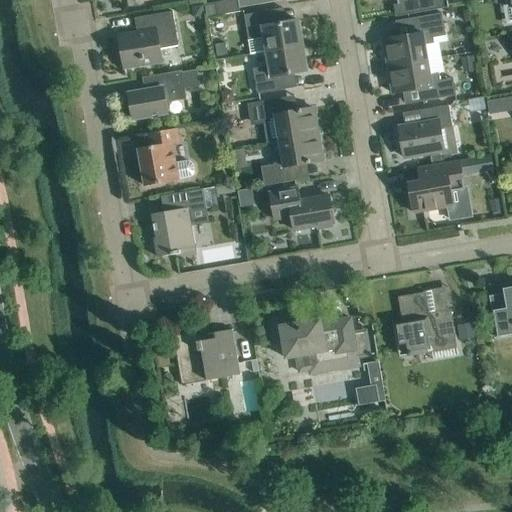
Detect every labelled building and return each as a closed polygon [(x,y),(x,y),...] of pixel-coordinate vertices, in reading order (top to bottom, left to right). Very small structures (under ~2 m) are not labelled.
[(237,0),(239,8),(271,3),(270,0),(237,0)] [(397,0),(398,4),(397,4),(397,3),(396,4),(398,16),(448,8),(447,0),(397,0)] [(205,6),(207,18),(217,16),(215,4),(205,6)] [(205,17),(203,5),(192,7),(193,19),(205,17)] [(266,52),(303,46),(298,20),(274,25),(272,10),(252,14),(244,15),(248,40),(264,38),(266,52)] [(125,68),(145,65),(162,62),(160,49),(179,46),(173,11),(140,17),(142,32),(119,36),(126,76),(127,76),(125,68)] [(442,13),(428,16),(408,19),(411,35),(383,40),(392,93),(420,89),(422,102),(442,98),(456,96),(453,78),(440,81),(439,73),(430,74),(425,45),(434,43),(433,38),(446,36),(442,13)] [(227,46),(216,48),(218,59),(228,57),(227,46)] [(303,46),(266,52),(269,66),(253,69),(257,94),(266,93),(285,89),(283,75),(307,71),(303,46)] [(197,68),(170,73),(150,76),(152,89),(129,93),(133,119),(153,116),(167,114),(165,101),(187,97),(184,85),(200,82),(197,68)] [(221,93),(223,105),(235,103),(233,91),(221,93)] [(318,134),(314,108),(297,111),(295,96),(250,103),(253,123),(265,129),(267,143),(318,134)] [(498,100),(488,102),(490,115),(500,113),(498,100)] [(418,124),(399,127),(404,158),(424,154),(443,151),(444,155),(456,153),(456,154),(457,153),(452,127),(449,105),(420,110),(422,123),(418,124)] [(145,186),(178,181),(194,178),(192,162),(175,165),(172,144),(179,143),(176,128),(148,133),(150,146),(138,149),(145,186)] [(298,179),(295,165),(323,161),(318,134),(267,143),(257,145),(264,186),(298,179)] [(232,152),(234,170),(246,168),(244,150),(232,152)] [(492,154),(469,158),(472,172),(494,168),(492,154)] [(441,155),(431,157),(432,164),(438,164),(442,163),(441,155)] [(450,191),(458,189),(464,188),(458,160),(438,164),(432,164),(418,167),(420,181),(408,183),(414,213),(453,206),(450,191)] [(298,186),(268,192),(270,202),(274,222),(291,219),(294,231),(317,227),(318,229),(332,227),(332,224),(334,224),(329,195),(300,200),(298,186)] [(195,251),(192,231),(188,209),(206,206),(203,189),(175,194),(178,210),(152,214),(156,239),(154,239),(158,257),(171,255),(180,254),(179,250),(193,247),(194,251),(195,251)] [(511,287),(503,289),(503,294),(489,296),(492,312),(493,312),(498,337),(511,334),(511,287)] [(456,338),(451,309),(429,313),(425,292),(398,297),(402,323),(394,324),(400,355),(431,350),(430,342),(456,338)] [(310,374),(359,366),(358,358),(369,356),(365,332),(354,334),(351,320),(331,324),(332,331),(322,332),(320,319),(297,323),(296,315),(270,319),(273,339),(274,344),(283,342),(285,358),(306,355),(310,374)] [(456,326),(459,342),(474,340),(472,323),(456,326)] [(173,336),(180,375),(181,385),(240,375),(233,329),(206,334),(206,335),(213,334),(214,339),(201,341),(199,337),(195,334),(190,333),(173,336)] [(167,349),(157,351),(159,365),(169,363),(167,349)] [(261,375),(261,358),(244,358),(244,375),(261,375)] [(380,369),(369,371),(372,385),(376,385),(379,401),(385,400),(380,369)]
